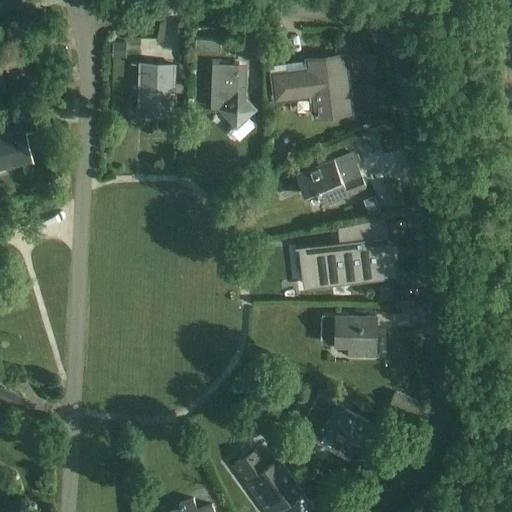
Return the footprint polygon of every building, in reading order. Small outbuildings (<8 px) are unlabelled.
[(220,51),(220,38),(196,37),(195,50),(220,51)] [(9,41),(0,43),(0,90),(5,89),(0,71),(0,58),(13,55),(9,41)] [(284,62),(285,69),(270,71),(273,101),(312,97),(314,113),(348,109),(344,72),(340,72),(338,56),(284,62)] [(236,126),(255,107),(238,89),(239,62),(212,61),(210,107),(217,107),(236,126)] [(42,80),(43,82),(50,80),(50,78),(53,77),(49,64),(36,68),(39,81),(42,80)] [(172,114),(173,72),(140,71),(138,112),(172,114)] [(59,78),(50,80),(43,82),(38,84),(41,97),(63,91),(59,78)] [(23,130),(35,127),(32,115),(0,123),(0,166),(22,161),(17,141),(25,139),(23,130)] [(277,179),(283,194),(301,186),(303,190),(315,185),(317,189),(319,188),(325,203),(366,186),(353,153),(335,160),(333,156),(277,179)] [(342,239),(305,244),(309,284),(392,274),(388,243),(389,243),(387,234),(384,234),(382,214),(340,224),(342,239)] [(374,354),(375,313),(335,313),(334,343),(348,343),(348,354),(374,354)] [(0,399),(19,408),(24,397),(2,387),(0,390),(0,389),(0,399)] [(395,391),(390,404),(412,414),(418,401),(395,391)] [(349,456),(369,420),(319,394),(299,430),(349,456)] [(387,427),(380,439),(401,451),(408,438),(387,427)] [(231,463),(252,491),(268,511),(301,487),(277,455),(266,464),(253,447),(231,463)] [(319,509),(330,500),(316,480),(304,489),(319,509)] [(214,511),(211,504),(197,509),(192,498),(170,507),(171,511),(214,511)]
